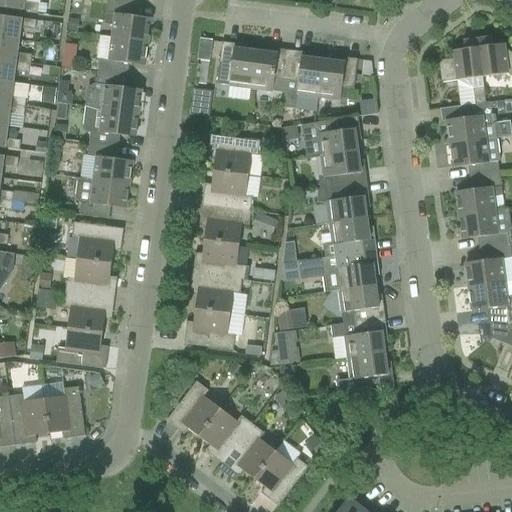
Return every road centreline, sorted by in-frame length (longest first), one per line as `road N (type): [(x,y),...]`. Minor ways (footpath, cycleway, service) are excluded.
road 1 (residential): [(130,434),(185,0)]
road 2 (residential): [(439,376),(427,352),(392,68),(398,46)]
road 3 (residential): [(511,489),(425,499),(401,490),(387,471),(378,447),(388,421),(439,376)]
road 4 (residential): [(398,46),(365,29),(256,19)]
road 5 (residential): [(0,474),(118,457),(130,434)]
road 6 (residential): [(244,511),(130,434)]
